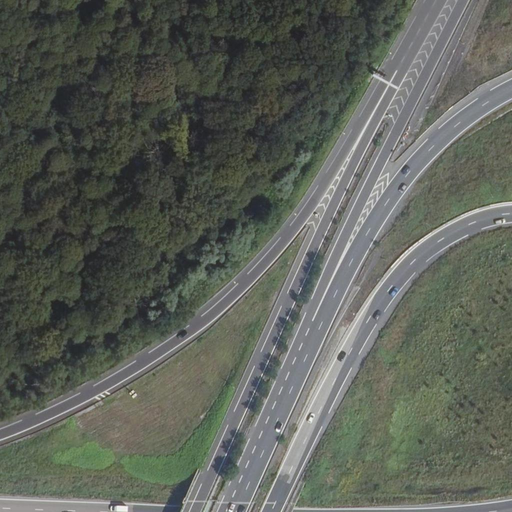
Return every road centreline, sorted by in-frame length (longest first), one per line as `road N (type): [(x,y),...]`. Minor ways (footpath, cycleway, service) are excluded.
road 1 (motorway): [(396,71),(261,268),(154,356),(0,435)]
road 2 (motorway): [(396,71),(194,511)]
road 3 (motorway): [(271,511),(385,296),(447,236),(511,214)]
road 4 (trunk): [(464,0),(371,179),(312,329)]
road 5 (motorway): [(511,88),(442,137),(404,178),(312,329)]
road 6 (trunk): [(312,329),(230,511)]
